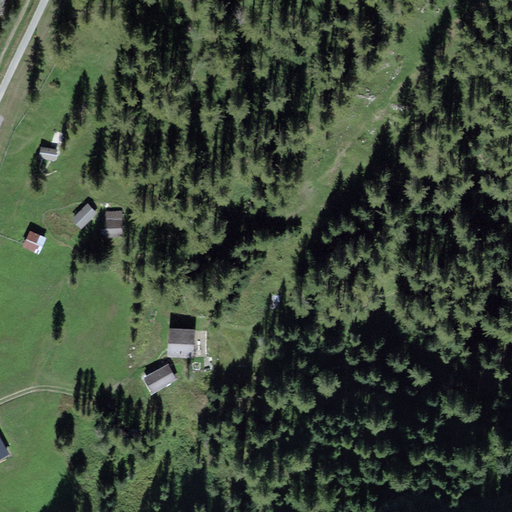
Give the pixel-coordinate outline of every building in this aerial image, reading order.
[(56,147),(42,144),(39,155),(52,159),(56,147)] [(86,201),(71,217),(81,226),(95,210),(86,201)] [(123,212),(105,211),(104,235),(122,236),(123,212)] [(29,228),(21,244),(39,252),(47,236),(29,228)] [(196,329),(169,326),(165,353),(192,356),(196,329)] [(168,363),(144,374),(150,389),(175,378),(168,363)] [(0,454),(8,450),(0,435),(0,454)]
